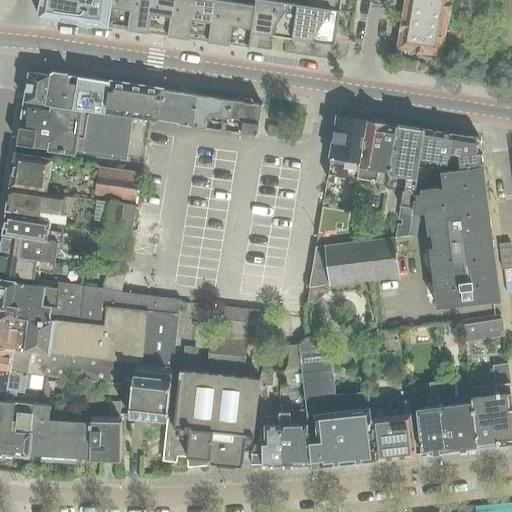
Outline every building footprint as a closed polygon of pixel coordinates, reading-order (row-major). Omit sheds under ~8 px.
[(40,0),(39,14),(38,14),(38,16),(39,16),(38,16),(108,27),(111,0),(40,0)] [(132,0),(111,0),(108,27),(128,30),(132,0)] [(148,33),(153,0),(132,0),(128,30),(148,33)] [(174,0),(153,0),(148,33),(169,36),(174,0)] [(194,0),(174,0),(169,36),(189,39),(194,0)] [(215,0),(194,0),(189,39),(209,42),(215,0)] [(236,2),(223,0),(215,0),(209,42),(229,45),(236,2)] [(252,33),(293,39),(298,4),(296,4),(297,4),(273,0),(255,0),(255,5),(256,5),(252,33)] [(296,4),(298,4),(340,11),(341,0),(297,0),(297,4),(296,4)] [(511,0),(406,0),(398,48),(413,50),(413,51),(416,51),(419,52),(422,52),(426,53),(426,52),(440,55),(446,23),(447,23),(450,0),(511,0)] [(256,5),(255,5),(236,2),(229,45),(249,48),(250,48),(252,33),(256,5)] [(340,11),(298,4),(293,39),(335,45),(340,11)] [(77,86),(78,77),(71,76),(71,75),(51,72),(50,74),(48,73),(48,74),(32,72),(32,71),(30,71),(30,72),(29,72),(24,102),(25,102),(34,104),(72,109),(77,86)] [(72,109),(89,112),(89,111),(105,113),(106,103),(109,91),(110,81),(78,77),(77,86),(72,109)] [(162,99),(164,90),(110,81),(109,91),(106,103),(105,113),(133,118),(138,118),(158,121),(159,111),(162,99)] [(159,111),(159,116),(172,118),(173,115),(180,116),(178,124),(192,126),(197,95),(186,93),(185,93),(181,92),(179,92),(164,90),(162,99),(159,111)] [(197,95),(192,126),(205,128),(207,120),(215,121),(216,117),(228,119),(231,100),(215,98),(215,97),(214,97),(210,97),(210,96),(208,96),(197,95)] [(241,134),(258,136),(262,105),(253,103),(251,102),(251,103),(246,102),(245,102),(231,100),(228,119),(243,120),(241,134)] [(127,160),(133,118),(105,113),(89,111),(89,112),(72,109),(34,104),(25,102),(25,103),(24,103),(21,119),(22,120),(22,121),(23,121),(22,128),(20,128),(17,144),(34,147),(34,146),(50,149),(127,160)] [(358,175),(367,120),(363,120),(360,115),(354,115),(351,118),(347,117),(346,119),(342,119),(342,118),(341,117),(338,116),(327,179),(328,179),(329,175),(334,175),(333,176),(341,178),(342,172),(358,175)] [(388,174),(396,125),(382,123),(381,119),(373,118),(371,121),(367,120),(358,175),(357,179),(375,182),(374,184),(380,185),(378,192),(386,194),(387,190),(386,190),(389,175),(388,174)] [(399,125),(396,125),(388,174),(389,175),(386,190),(387,190),(402,193),(399,207),(400,207),(398,220),(402,221),(401,224),(397,224),(395,237),(409,235),(413,216),(413,215),(411,215),(414,199),(417,179),(416,179),(422,139),(424,129),(422,129),(422,130),(423,130),(423,132),(422,132),(416,131),(416,130),(416,128),(414,128),(411,125),(411,124),(403,123),(403,124),(399,125)] [(277,137),(278,127),(268,126),(267,136),(277,137)] [(452,134),(452,133),(450,133),(450,134),(444,133),(444,132),(443,131),(442,132),(439,132),(437,129),(431,128),(428,130),(425,130),(423,139),(420,159),(448,165),(449,156),(448,156),(452,134)] [(474,164),(483,163),(484,163),(484,161),(483,162),(482,154),(483,154),(483,152),(482,152),(481,144),(481,143),(481,141),(477,137),(475,137),(465,136),(463,133),(456,132),(454,134),(452,134),(448,156),(449,156),(450,157),(451,154),(458,156),(460,166),(474,164)] [(90,166),(15,154),(15,156),(16,156),(12,180),(10,187),(20,188),(86,198),(90,166)] [(111,201),(126,204),(136,205),(141,174),(140,174),(135,172),(99,167),(97,177),(94,199),(111,201)] [(436,308),(493,301),(499,301),(500,301),(493,240),(491,240),(491,241),(487,242),(486,239),(485,230),(485,227),(489,227),(491,227),(484,167),(440,173),(442,189),(438,187),(420,189),(420,193),(416,194),(416,199),(414,199),(411,215),(413,215),(424,214),(426,226),(430,252),(436,308)] [(94,199),(86,198),(20,188),(10,187),(7,209),(6,214),(16,215),(38,219),(50,221),(60,223),(60,224),(63,227),(106,233),(111,201),(94,199)] [(106,233),(104,250),(110,251),(128,255),(136,205),(126,204),(111,201),(106,233)] [(3,233),(3,234),(13,235),(62,243),(63,233),(49,231),(50,221),(38,219),(16,215),(6,214),(6,215),(4,233),(3,233)] [(318,238),(348,231),(351,219),(331,215),(330,219),(321,218),(318,238)] [(421,217),(413,216),(409,235),(417,237),(421,217)] [(318,238),(316,247),(326,246),(346,243),(348,231),(318,238)] [(84,247),(71,245),(62,243),(13,235),(3,234),(0,254),(10,256),(55,263),(56,258),(58,258),(59,249),(61,250),(65,253),(83,256),(84,247)] [(326,246),(316,247),(309,287),(326,285),(397,277),(395,237),(346,243),(326,246)] [(110,251),(107,272),(125,275),(128,255),(110,251)] [(0,275),(34,281),(36,270),(53,273),(55,263),(10,256),(0,254),(0,275)] [(55,263),(53,273),(62,274),(64,265),(55,263)] [(107,272),(104,289),(122,291),(125,275),(107,272)] [(122,292),(122,291),(104,289),(50,281),(49,286),(1,280),(0,282),(0,281),(0,300),(2,301),(1,308),(0,307),(0,310),(16,313),(15,316),(17,317),(18,315),(28,317),(28,320),(27,331),(24,350),(67,355),(103,360),(100,383),(132,386),(129,416),(132,417),(132,416),(142,417),(142,418),(144,418),(143,423),(167,426),(167,420),(168,414),(179,310),(180,300),(122,292)] [(327,293),(326,285),(309,287),(307,303),(315,304),(327,293)] [(212,316),(211,327),(228,329),(247,331),(248,320),(249,310),(214,306),(212,316)] [(0,347),(16,351),(16,350),(18,330),(27,331),(28,320),(15,318),(14,323),(11,323),(12,316),(15,316),(16,313),(0,310),(0,347)] [(494,337),(503,336),(504,335),(502,320),(492,321),(463,326),(465,341),(494,337)] [(228,329),(227,339),(248,341),(249,332),(247,331),(228,329)] [(210,336),(206,369),(245,373),(248,341),(227,339),(210,336)] [(298,344),(301,371),(306,415),(314,414),(317,441),(310,441),(312,464),(312,467),(345,464),(345,462),(351,461),(351,463),(375,460),(376,460),(376,459),(369,395),(368,391),(336,395),(329,339),(307,338),(298,344)] [(301,371),(298,344),(288,345),(289,365),(285,372),(301,371)] [(16,351),(0,347),(0,370),(28,374),(100,383),(103,360),(67,355),(24,350),(24,351),(16,350),(16,351)] [(470,388),(472,401),(476,437),(477,447),(478,447),(497,445),(497,446),(511,444),(511,443),(511,414),(511,408),(511,398),(508,364),(507,364),(507,365),(498,366),(493,366),(495,385),(470,388)] [(0,395),(6,397),(8,390),(17,391),(17,397),(35,400),(37,389),(26,388),(28,374),(0,370),(0,395)] [(208,465),(209,465),(243,468),(244,458),(245,451),(249,451),(250,445),(251,445),(254,438),(260,378),(248,377),(248,376),(244,376),(244,377),(235,376),(235,375),(231,374),(231,375),(222,375),(222,373),(219,373),(218,374),(209,373),(209,372),(206,372),(206,373),(197,372),(197,371),(193,370),(193,371),(180,370),(175,414),(168,414),(167,420),(167,426),(163,459),(162,461),(177,463),(178,456),(187,458),(188,470),(189,464),(194,464),(200,463),(200,464),(201,460),(208,461),(208,465)] [(415,455),(416,455),(415,446),(410,401),(413,401),(410,377),(396,379),(396,384),(395,384),(396,389),(397,389),(399,409),(391,410),(390,400),(387,400),(386,393),(369,395),(376,459),(377,459),(377,460),(379,459),(385,459),(387,459),(387,458),(392,458),(395,458),(396,458),(396,457),(400,456),(401,457),(404,457),(413,456),(415,456),(415,455)] [(477,447),(476,437),(472,401),(457,404),(454,381),(442,382),(450,451),(458,450),(477,448),(478,448),(477,447)] [(417,409),(420,445),(422,455),(423,455),(442,452),(450,451),(442,382),(429,383),(431,400),(433,400),(434,406),(417,409)] [(0,399),(0,453),(29,456),(29,455),(36,404),(0,399)] [(110,416),(91,416),(90,458),(90,460),(121,461),(122,421),(120,421),(120,402),(111,402),(110,416)] [(90,458),(91,416),(55,412),(54,419),(50,419),(51,405),(36,404),(29,455),(30,455),(30,454),(41,455),(42,456),(42,455),(53,456),(54,456),(65,456),(65,457),(66,457),(66,456),(77,457),(77,458),(78,458),(78,457),(89,458),(90,458)] [(255,444),(251,452),(252,455),(252,465),(263,465),(263,468),(265,468),(265,462),(265,461),(270,461),(270,468),(272,468),(272,465),(273,465),(273,464),(283,464),(279,424),(279,416),(265,416),(265,424),(265,443),(255,444)] [(291,468),(293,468),(293,465),(293,464),(312,464),(310,441),(307,424),(279,424),(283,464),(283,465),(284,465),(284,468),(286,468),(285,461),(286,461),(290,461),(291,461),(291,468)] [(511,511),(511,499),(484,503),(485,511),(511,511)]
